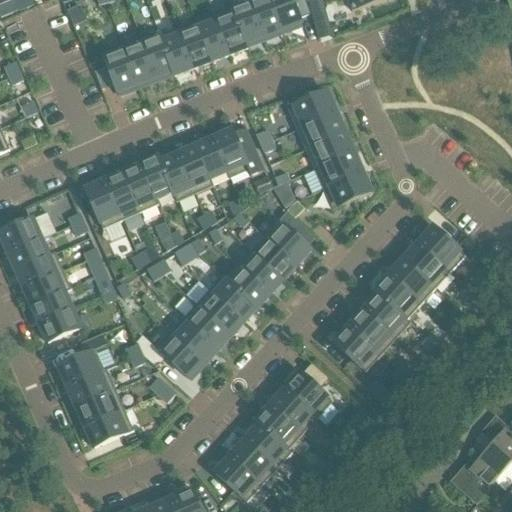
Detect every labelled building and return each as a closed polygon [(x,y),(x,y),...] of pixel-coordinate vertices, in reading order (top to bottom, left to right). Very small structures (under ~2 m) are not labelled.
[(22,0),(19,0),(15,2),(20,13),(27,10),(22,0)] [(31,0),(22,0),(27,10),(34,7),(31,0)] [(269,0),(247,0),(248,0),(250,7),(252,6),(264,40),(282,33),(269,0)] [(292,0),(269,0),(282,33),(302,26),(292,0)] [(323,0),(309,4),(314,23),(328,19),(323,0)] [(393,0),(348,0),(353,14),(394,2),(393,0)] [(234,13),(246,47),(247,47),(263,40),(264,40),(252,6),(250,7),(234,13)] [(233,11),(213,18),(216,25),(217,24),(230,58),(249,51),(247,47),(246,47),(234,13),(233,11)] [(197,24),(179,31),(194,72),(212,65),(199,31),(200,31),(197,24)] [(200,31),(199,31),(212,65),(230,58),(217,24),(216,25),(200,31)] [(161,38),(160,38),(174,74),(173,75),(175,79),(194,72),(179,31),(161,38)] [(160,33),(141,40),(157,81),(173,75),(174,74),(160,38),(161,38),(160,33)] [(141,40),(123,47),(139,88),(157,81),(141,40)] [(123,47),(103,55),(118,95),(139,88),(123,47)] [(16,65),(5,70),(10,81),(21,76),(16,65)] [(21,76),(10,81),(13,88),(24,83),(21,76)] [(328,95),(288,112),(298,134),(305,131),(337,116),(328,95)] [(34,104),(22,109),(27,120),(38,115),(34,104)] [(305,131),(298,134),(307,153),(313,150),(346,136),(337,116),(305,131)] [(2,132),(0,133),(0,157),(11,153),(2,132)] [(233,134),(213,142),(228,175),(231,182),(250,173),(253,178),(265,173),(247,132),(235,137),(233,134)] [(268,133),(257,138),(259,142),(261,146),(262,149),(273,144),(271,140),(270,137),(268,133)] [(313,150),(307,153),(315,173),(322,170),(355,156),(346,136),(313,150)] [(33,140),(22,145),(26,152),(37,147),(33,140)] [(222,162),(213,142),(196,150),(205,170),(213,190),(214,189),(211,183),(227,176),(230,182),(231,182),(222,162)] [(273,144),(262,149),(265,156),(266,156),(277,151),(273,144)] [(187,154),(178,158),(187,178),(196,197),(213,190),(205,170),(196,150),(187,154)] [(322,170),(315,173),(324,193),(331,190),(363,175),(355,156),(322,170)] [(168,183),(178,205),(196,197),(187,178),(178,158),(162,165),(160,161),(159,161),(168,183)] [(150,165),(141,169),(150,189),(159,208),(160,208),(157,201),(172,194),(177,206),(178,205),(168,183),(159,161),(150,165)] [(132,196),(141,216),(159,208),(150,189),(141,169),(124,177),(132,196)] [(331,190),(324,193),(333,213),(340,210),(372,196),(363,175),(331,190)] [(287,176),(276,181),(280,188),(288,185),(291,183),(287,176)] [(115,180),(106,184),(115,204),(124,224),(141,216),(132,196),(124,177),(115,180)] [(268,180),(261,183),(266,194),(273,191),(268,180)] [(115,204),(106,184),(86,193),(104,233),(124,224),(115,204)] [(279,189),(274,191),(286,211),(296,204),(288,185),(280,188),(279,189)] [(240,202),(229,207),(234,218),(245,213),(240,202)] [(297,205),(289,213),(296,220),(304,212),(297,205)] [(212,214),(205,218),(208,223),(211,229),(218,225),(212,214)] [(280,224),(265,240),(297,269),(311,253),(302,244),(310,235),(288,215),(280,224)] [(80,216),(69,221),(72,229),(78,226),(83,224),(80,216)] [(240,217),(235,223),(244,231),(249,225),(240,217)] [(208,223),(205,218),(198,222),(204,233),(211,229),(208,223)] [(33,222),(0,237),(9,256),(26,249),(42,242),(33,222)] [(72,229),(77,240),(88,235),(83,224),(78,226),(72,229)] [(427,238),(419,247),(435,261),(451,276),(466,259),(434,230),(427,238)] [(217,233),(210,237),(216,247),(223,243),(217,233)] [(175,236),(172,238),(175,243),(178,248),(185,244),(179,234),(175,236)] [(172,238),(165,242),(171,253),(178,248),(175,243),(172,238)] [(281,254),(265,240),(252,254),(268,269),(284,283),(297,269),(281,254)] [(37,265),(56,257),(56,256),(49,258),(42,242),(26,249),(9,256),(17,274),(37,265)] [(200,243),(193,247),(199,257),(206,253),(200,243)] [(193,247),(186,251),(192,262),(199,257),(193,247)] [(420,277),(436,292),(451,276),(435,261),(419,247),(404,263),(420,277)] [(88,264),(99,259),(96,251),(84,256),(88,264)] [(145,254),(138,258),(145,268),(152,264),(145,254)] [(246,261),(239,268),(255,283),(271,297),(284,283),(268,269),(252,254),(246,261)] [(37,265),(17,274),(25,292),(44,283),(64,274),(60,265),(56,257),(37,265)] [(138,258),(132,262),(138,272),(145,268),(138,258)] [(102,266),(99,259),(88,264),(91,271),(102,266)] [(397,270),(390,278),(406,293),(422,308),(436,292),(420,277),(404,263),(397,270)] [(165,264),(158,268),(165,278),(171,274),(165,264)] [(498,266),(480,286),(481,287),(491,295),(492,296),(509,277),(501,268),(498,266)] [(154,284),(165,278),(158,268),(148,274),(154,284)] [(240,295),(258,311),(271,297),(255,283),(239,268),(227,282),(223,278),(223,279),(240,295)] [(44,283),(25,292),(32,309),(49,302),(65,295),(72,292),(64,274),(44,283)] [(142,278),(126,287),(132,298),(148,288),(142,278)] [(393,311),(411,327),(411,326),(408,323),(422,308),(406,293),(390,278),(375,294),(393,311)] [(216,286),(210,293),(242,322),(254,309),(257,312),(258,311),(240,295),(223,279),(216,286)] [(199,283),(186,298),(197,307),(213,322),(229,337),(242,322),(210,293),(199,283)] [(114,294),(111,286),(100,291),(103,299),(114,294)] [(125,287),(118,292),(124,302),(131,298),(125,287)] [(477,292),(473,296),(478,300),(482,304),(491,295),(481,287),(477,292)] [(103,299),(106,306),(118,301),(114,294),(103,299)] [(371,306),(364,314),(380,328),(396,343),(411,327),(393,311),(375,294),(374,295),(378,299),(371,306)] [(49,302),(32,309),(40,327),(57,319),(73,312),(69,303),(65,295),(49,302)] [(478,300),(473,296),(465,306),(474,314),(482,304),(478,300)] [(190,315),(184,322),(200,336),(216,351),(229,337),(213,322),(197,307),(190,315)] [(455,308),(449,315),(458,323),(464,316),(455,308)] [(57,319),(40,327),(49,346),(82,332),(73,312),(57,319)] [(366,344),(382,359),(396,343),(380,328),(364,314),(350,330),(366,344)] [(200,336),(184,322),(171,336),(187,350),(203,365),(216,351),(200,336)] [(350,330),(334,346),(366,375),(382,359),(366,344),(350,330)] [(435,349),(441,343),(432,335),(426,341),(435,349)] [(171,336),(156,352),(188,381),(203,365),(187,350),(171,336)] [(435,349),(426,341),(421,347),(430,355),(435,349)] [(138,347),(126,352),(131,363),(137,361),(143,358),(138,347)] [(97,354),(59,370),(68,391),(88,382),(108,373),(107,373),(105,373),(97,354)] [(137,361),(131,363),(134,371),(146,365),(143,358),(137,361)] [(407,382),(412,375),(403,368),(398,374),(407,382)] [(97,402),(117,393),(108,373),(88,382),(68,391),(77,411),(97,402)] [(333,405),(301,376),(286,392),(299,404),(312,417),(318,422),(333,405)] [(158,381),(150,390),(159,398),(163,394),(167,389),(158,381)] [(163,394),(159,398),(168,406),(176,397),(167,389),(163,394)] [(384,408),(393,398),(384,390),(375,400),(384,408)] [(279,400),(271,408),(287,423),(303,438),(318,422),(312,417),(299,404),(286,392),(279,400)] [(97,402),(77,411),(86,430),(102,423),(119,416),(125,413),(121,403),(117,393),(97,402)] [(274,440),(292,457),(293,456),(289,453),(303,438),(287,423),(271,408),(257,424),(274,440)] [(102,423),(86,430),(95,451),(134,434),(125,413),(119,416),(102,423)] [(352,422),(363,432),(371,424),(360,413),(352,422)] [(492,445),(468,472),(454,488),(476,507),(488,493),(487,492),(511,462),(511,440),(504,433),(507,430),(494,418),(480,435),(492,445)] [(253,436),(246,443),(262,458),(278,473),(292,457),(274,440),(257,424),(256,425),(260,428),(253,436)] [(344,445),(339,441),(331,450),(340,458),(344,454),(348,449),(344,445)] [(262,458),(246,443),(231,459),(247,474),(263,488),(278,473),(262,458)] [(231,459),(216,476),(248,505),(263,488),(247,474),(231,459)] [(311,474),(320,482),(325,476),(316,468),(311,474)] [(320,482),(311,474),(306,480),(315,488),(320,482)] [(177,511),(202,511),(193,492),(173,502),(177,511)] [(163,506),(153,510),(153,511),(177,511),(173,502),(163,506)] [(288,511),(302,511),(304,510),(295,502),(287,511),(288,511)]
